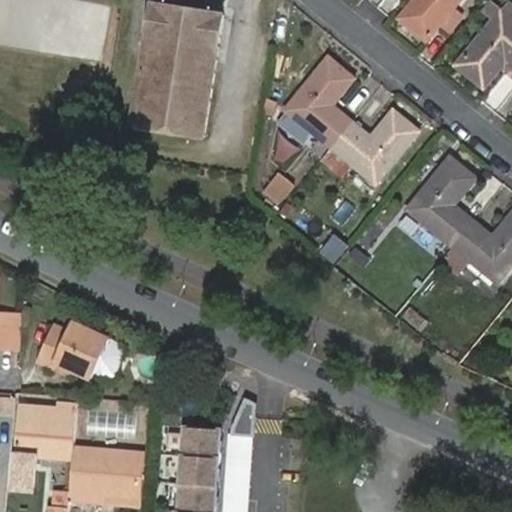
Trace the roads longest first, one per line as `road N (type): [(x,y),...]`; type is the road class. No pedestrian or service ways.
road 1 (residential): [(0,232),(258,360),(511,466)]
road 2 (residential): [(511,156),(320,0)]
